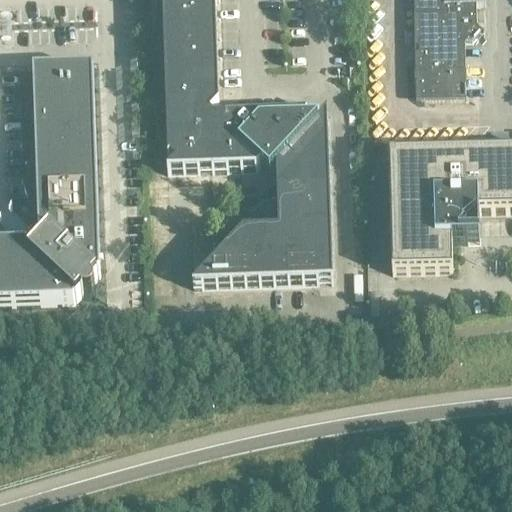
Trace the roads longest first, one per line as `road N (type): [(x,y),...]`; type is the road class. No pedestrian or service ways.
road 1 (motorway): [(511,404),(254,442),(0,511)]
road 2 (unknown): [(398,0),(398,93),(400,108),(413,118)]
